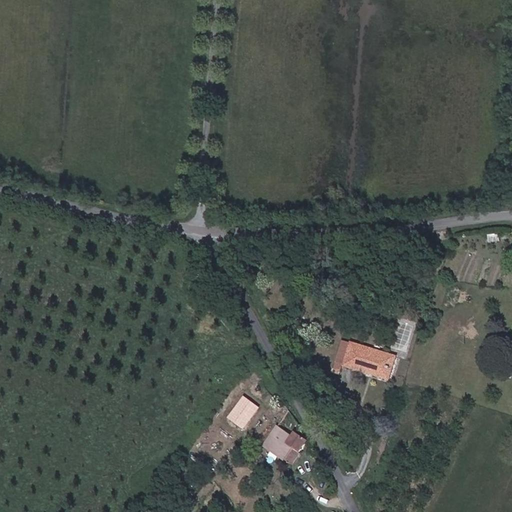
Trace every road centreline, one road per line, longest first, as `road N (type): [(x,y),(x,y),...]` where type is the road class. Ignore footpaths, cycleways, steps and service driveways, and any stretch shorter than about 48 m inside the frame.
road 1 (residential): [(217,238),(219,256),(360,511)]
road 2 (unclassified): [(217,238),(363,244),(511,221)]
road 3 (unclassified): [(0,190),(217,238)]
